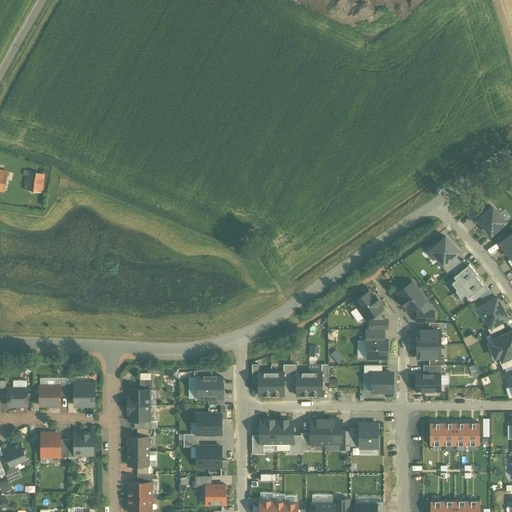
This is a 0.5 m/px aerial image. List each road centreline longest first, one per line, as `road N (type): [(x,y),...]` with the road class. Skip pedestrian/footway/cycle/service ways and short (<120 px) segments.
road 1 (residential): [(431,206),(240,334)]
road 2 (residential): [(243,408),(402,406)]
road 3 (residential): [(402,406),(401,320),(376,281)]
road 4 (residential): [(240,334),(177,347),(110,345)]
road 5 (residential): [(431,206),(511,300)]
